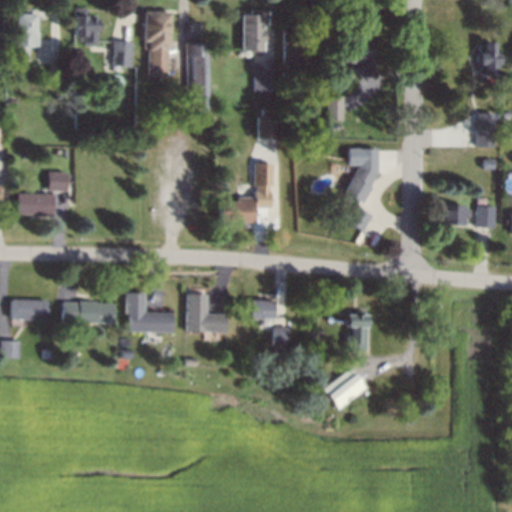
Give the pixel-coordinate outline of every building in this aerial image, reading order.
[(95,45),(78,44),(78,39),(70,38),(70,9),(82,9),(82,17),(96,18),(95,45)] [(25,57),(16,57),(16,47),(10,47),(12,10),(30,11),(30,33),(37,33),(37,48),(25,48),(25,57)] [(150,61),(151,44),(141,43),(142,10),(170,11),(170,41),(165,41),(164,61),(150,61)] [(239,50),(240,13),(263,14),(263,51),(239,50)] [(281,79),(282,29),(290,29),(290,41),(299,41),(298,79),(281,79)] [(110,66),(110,39),(128,40),(128,67),(110,66)] [(187,124),(183,41),(205,40),(209,123),(187,124)] [(371,78),(362,77),(362,64),(336,63),(336,41),(367,42),(367,60),(371,60),(371,78)] [(494,77),(482,77),(482,68),(478,68),(478,56),(482,56),(482,44),(494,44),(494,55),(498,55),(498,67),(494,67),(494,77)] [(258,93),(258,77),(275,77),(274,93),(258,93)] [(68,91),(53,90),(54,78),(69,78),(68,91)] [(306,94),(306,80),(323,80),(323,94),(306,94)] [(1,106),(2,96),(12,96),(12,107),(1,106)] [(339,118),(324,117),(324,97),(340,97),(339,118)] [(474,147),(474,131),(476,131),(476,115),(492,115),(493,147),(474,147)] [(258,139),(258,117),(276,117),(275,139),(258,139)] [(342,132),(329,132),(330,124),(342,125),(342,132)] [(252,184),(253,160),(270,161),(270,184),(252,184)] [(482,160),(493,160),(493,169),(482,169),(482,160)] [(359,205),(340,193),(359,163),(377,175),(359,205)] [(44,186),(44,168),(63,168),(62,186),(44,186)] [(215,223),(216,202),(232,203),(233,198),(250,199),(250,191),(267,192),(267,208),(251,207),(250,223),(215,223)] [(49,216),(12,214),(13,194),(50,196),(49,216)] [(463,227),(435,224),(437,201),(464,204),(463,212),(469,212),(468,218),(464,218),(463,227)] [(361,234),(343,222),(353,207),(371,218),(361,234)] [(494,209),(492,230),(476,228),(474,228),(476,207),(494,209)] [(345,220),(336,215),(340,208),(349,213),(345,220)] [(124,295),(141,295),(141,314),(168,315),(167,334),(127,333),(127,314),(124,314),(124,295)] [(183,297),(201,297),(200,317),(219,318),(219,334),(183,333),(183,297)] [(43,320),(6,319),(7,300),(44,301),(43,320)] [(270,321),(247,320),(248,301),(271,302),(270,321)] [(57,321),(57,303),(110,304),(110,322),(57,321)] [(346,312),(362,313),(362,317),(363,317),(363,327),(359,327),(358,343),(362,343),(362,350),(344,350),(344,338),(349,338),(349,326),(345,326),(346,312)] [(270,344),(271,324),(286,325),(286,344),(270,344)] [(16,360),(0,359),(0,342),(16,343),(16,360)] [(41,357),(41,348),(50,348),(50,358),(41,357)] [(120,350),(129,350),(129,359),(120,358),(120,350)] [(319,390),(347,368),(362,388),(334,410),(319,390)]
